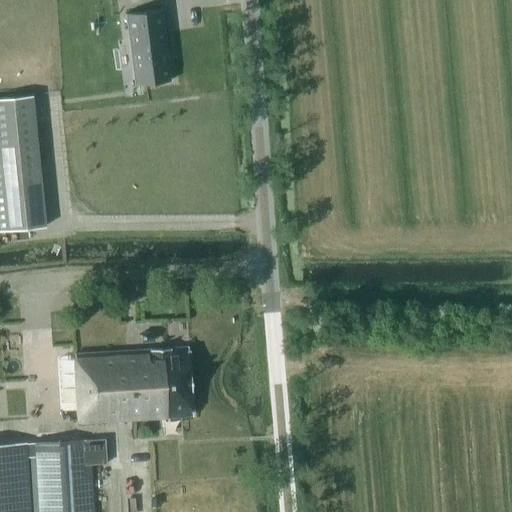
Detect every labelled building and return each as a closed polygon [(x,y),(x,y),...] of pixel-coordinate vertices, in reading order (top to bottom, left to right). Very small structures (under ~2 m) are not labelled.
[(132,89),(169,85),(162,13),(125,17),(132,89)] [(0,234),(42,230),(29,100),(0,102),(0,234)] [(153,340),(152,332),(142,333),(142,341),(153,340)] [(69,352),(72,420),(186,415),(185,393),(189,392),(187,347),(69,352)] [(22,450),(22,445),(0,446),(0,511),(25,511),(22,459),(30,459),(32,511),(92,511),(90,466),(107,465),(106,441),(30,445),(30,449),(22,450)]
